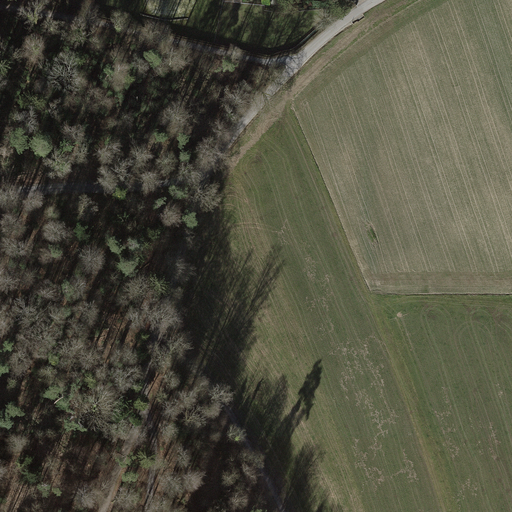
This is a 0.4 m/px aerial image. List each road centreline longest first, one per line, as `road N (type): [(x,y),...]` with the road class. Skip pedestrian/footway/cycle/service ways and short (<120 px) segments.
road 1 (track): [(0,6),(226,61),(294,63)]
road 2 (unclassified): [(375,0),(294,63),(199,176)]
road 3 (track): [(147,331),(200,366),(288,511)]
road 4 (track): [(199,176),(0,192)]
road 5 (track): [(147,331),(139,400),(154,463),(151,511)]
road 6 (track): [(199,176),(147,331)]
